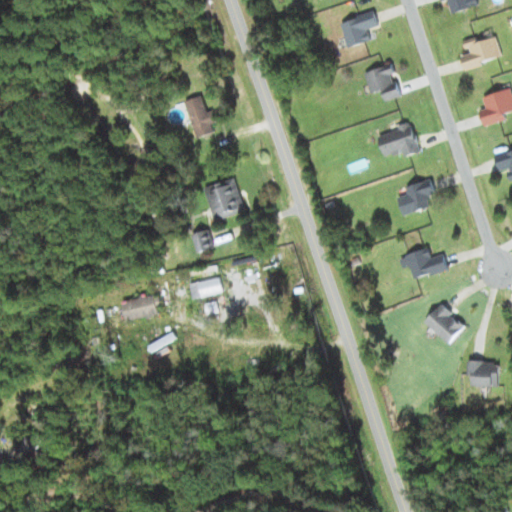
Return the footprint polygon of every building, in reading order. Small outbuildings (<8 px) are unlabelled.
[(442,0),(443,1),(448,0),(449,0),(452,12),(480,6),(478,0),(442,0)] [(341,22),(349,47),(372,40),(369,30),(380,26),(375,11),(341,22)] [(462,55),(465,67),(503,58),(498,36),(477,41),(476,37),(466,40),(469,53),(462,55)] [(396,73),(393,63),(365,72),(372,93),(383,90),(387,101),(401,96),(394,74),(396,73)] [(511,87),(484,97),(487,108),(481,110),(486,126),(508,119),(506,113),(511,111),(511,87)] [(217,132),(205,95),(187,101),(198,138),(217,132)] [(386,157),(404,152),(405,156),(421,152),(412,121),(399,124),(401,129),(380,135),(386,157)] [(511,150),(497,154),(501,171),(508,169),(511,179),(511,178),(511,150)] [(247,210),(236,177),(206,188),(218,221),(247,210)] [(407,186),(409,194),(399,196),(404,215),(432,208),(429,195),(436,194),(433,179),(407,186)] [(415,278),(449,270),(445,254),(433,257),(430,248),(401,256),(404,268),(412,266),(415,278)] [(194,297),(224,293),(222,278),(192,281),(194,297)] [(128,319),(159,315),(157,295),(125,299),(128,319)] [(451,344),(467,326),(442,304),(426,322),(451,344)] [(474,385),(500,386),(501,362),(470,361),(469,374),(475,374),(474,385)] [(31,470),(46,436),(29,428),(14,463),(31,470)]
